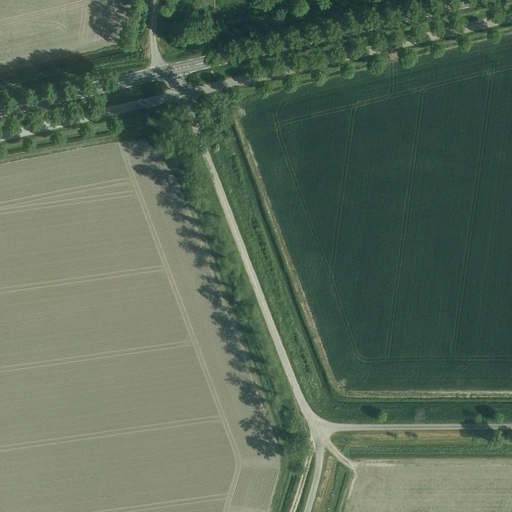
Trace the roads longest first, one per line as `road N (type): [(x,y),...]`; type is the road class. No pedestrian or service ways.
road 1 (unclassified): [(320,428),(299,400),(183,95)]
road 2 (unclassified): [(183,95),(511,18)]
road 3 (secondary): [(174,69),(477,0)]
road 4 (unclassified): [(511,428),(320,428)]
road 5 (unclassified): [(0,138),(183,95)]
road 6 (secondary): [(0,110),(174,69)]
